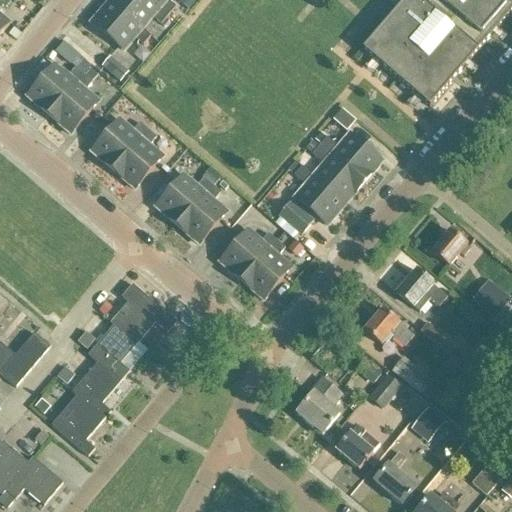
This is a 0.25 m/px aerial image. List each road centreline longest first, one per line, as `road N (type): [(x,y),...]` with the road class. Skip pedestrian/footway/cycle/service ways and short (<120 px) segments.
road 1 (residential): [(265,359),(511,74)]
road 2 (residential): [(226,327),(74,511)]
road 3 (residential): [(0,426),(137,251)]
road 4 (residential): [(137,251),(0,129)]
